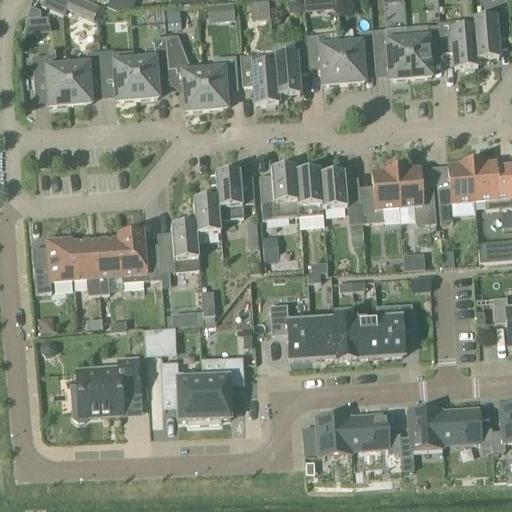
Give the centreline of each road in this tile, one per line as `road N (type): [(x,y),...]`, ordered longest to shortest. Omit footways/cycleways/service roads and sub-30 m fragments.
road 1 (residential): [(511,386),(309,399),(291,407),(273,461),(250,467),(29,474),(12,211)]
road 2 (residential): [(189,143),(135,204),(12,211)]
road 3 (residential): [(189,143),(171,133),(8,144)]
road 4 (residential): [(322,131),(189,143)]
